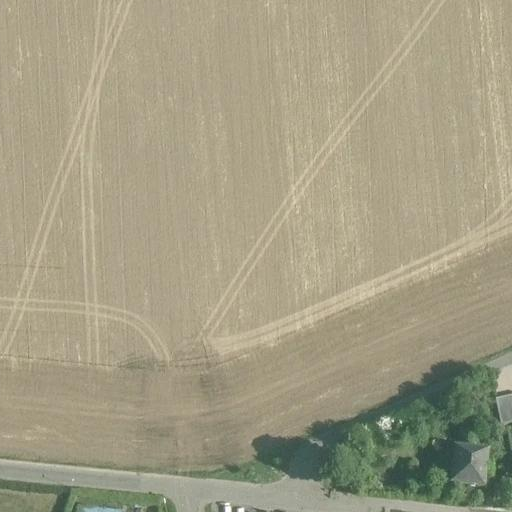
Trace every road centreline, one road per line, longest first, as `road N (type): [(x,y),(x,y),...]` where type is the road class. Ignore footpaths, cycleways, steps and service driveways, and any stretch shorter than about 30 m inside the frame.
road 1 (residential): [(181,488),(424,511)]
road 2 (residential): [(511,360),(311,450)]
road 3 (residential): [(0,470),(181,488)]
